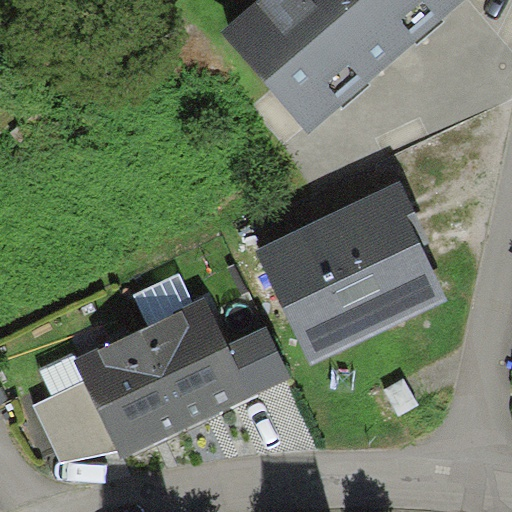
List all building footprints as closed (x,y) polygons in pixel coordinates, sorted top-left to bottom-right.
[(271,0),(225,38),(299,126),(449,0),(271,0)] [(398,198),(278,251),(322,351),(443,297),(398,198)] [(185,417),(246,388),(209,309),(147,338),(185,417)] [(123,446),(185,417),(147,338),(85,367),(123,446)] [(415,369),(370,395),(387,425),(433,399),(415,369)]
